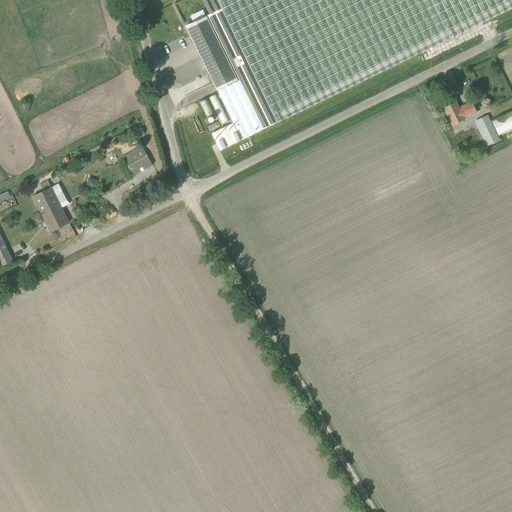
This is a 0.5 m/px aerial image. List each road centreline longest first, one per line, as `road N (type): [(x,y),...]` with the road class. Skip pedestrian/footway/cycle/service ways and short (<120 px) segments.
road 1 (track): [(187,190),(370,511)]
road 2 (unclassified): [(187,190),(511,31)]
road 3 (unclassified): [(0,286),(187,190)]
road 4 (unclassified): [(187,190),(132,0)]
